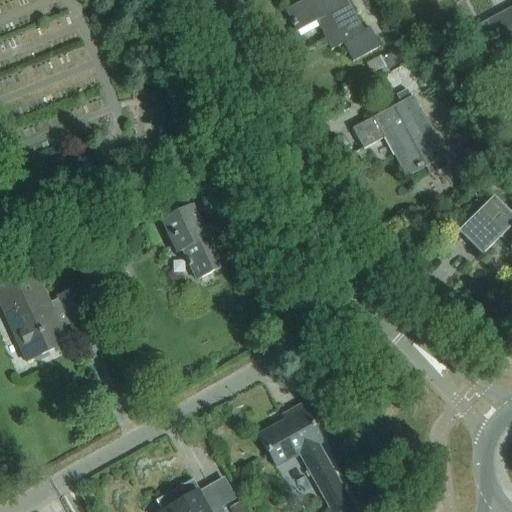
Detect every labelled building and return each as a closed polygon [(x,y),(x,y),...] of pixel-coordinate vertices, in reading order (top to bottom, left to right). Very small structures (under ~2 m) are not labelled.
[(309,0),(310,0),(286,13),(297,33),(315,23),(331,53),(342,46),(352,65),(379,50),(369,31),(364,34),(345,0),(309,0)] [(511,9),(470,31),(481,52),(511,35),(511,9)] [(401,50),(383,60),(390,73),(408,63),(401,50)] [(424,167),(425,168),(443,159),(406,91),(396,97),(401,106),(392,111),(392,109),(352,131),(363,151),(387,138),(407,176),(424,167)] [(212,145),(189,155),(193,165),(216,155),(212,145)] [(471,178),(487,157),(480,145),(459,158),(471,178)] [(494,198),(457,234),(480,258),(499,239),(511,248),(511,211),(510,214),(494,198)] [(206,239),(192,207),(162,221),(177,253),(184,250),(189,261),(187,262),(189,267),(191,266),(198,280),(227,267),(213,236),(206,239)] [(436,222),(430,212),(422,218),(429,227),(436,222)] [(49,303),(36,273),(0,289),(0,302),(27,361),(67,343),(62,330),(91,317),(79,289),(49,303)] [(283,418),(286,424),(259,438),(276,469),(300,456),(330,511),(354,511),(319,447),(324,444),(304,407),(283,418)] [(194,482),(157,502),(162,511),(225,511),(215,493),(204,500),(194,482)] [(247,511),(242,501),(230,508),(232,511),(247,511)]
